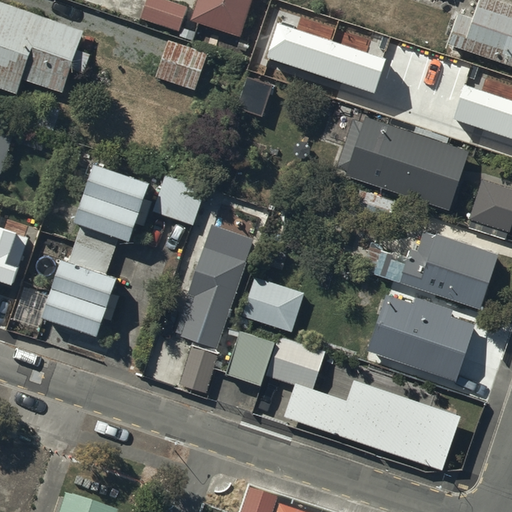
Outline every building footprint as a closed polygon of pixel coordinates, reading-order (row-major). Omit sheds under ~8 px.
[(0,0),(0,87),(18,94),(25,75),(61,88),(82,30),(0,0)] [(147,0),(142,16),(180,29),(187,8),(162,0),(147,0)] [(198,0),(191,20),(240,36),(252,0),(198,0)] [(449,42),(511,63),(511,3),(503,0),(481,0),(475,20),(459,15),(449,42)] [(386,59),(279,24),(268,58),(375,93),(386,59)] [(156,75),(196,89),(209,54),(168,40),(156,75)] [(272,86),(248,77),(237,108),(262,116),(272,86)] [(511,100),(466,85),(454,119),(511,137),(511,100)] [(337,169),(450,205),(467,153),(354,117),(337,169)] [(13,138),(0,133),(0,171),(1,172),(13,138)] [(108,272),(120,236),(133,240),(151,186),(96,167),(77,221),(83,223),(77,241),(71,259),(64,257),(44,316),(99,335),(119,276),(108,272)] [(152,212),(196,227),(210,187),(166,172),(152,212)] [(511,226),(511,189),(483,180),(471,219),(510,232),(511,226)] [(358,213),(388,223),(396,202),(365,191),(358,213)] [(176,331),(218,345),(254,240),(212,226),(176,331)] [(0,281),(12,285),(28,238),(0,229),(0,281)] [(374,272),(481,306),(497,254),(438,235),(428,265),(381,249),(374,272)] [(244,314),(292,330),(304,294),(257,278),(244,314)] [(414,307),(387,297),(367,352),(456,384),(476,327),(451,319),(453,312),(417,299),(414,307)] [(228,371),(261,382),(275,342),(242,330),(228,371)] [(269,372),(315,387),(326,351),(281,336),(269,372)] [(181,389),(205,397),(219,357),(195,349),(181,389)] [(296,386),(286,415),(441,469),(459,418),(353,381),(345,403),(296,386)] [(45,463),(18,452),(5,484),(33,494),(45,463)] [(18,511),(22,499),(0,492),(0,511),(18,511)] [(119,511),(63,492),(56,511),(119,511)] [(271,511),(275,500),(250,492),(243,511),(271,511)]
